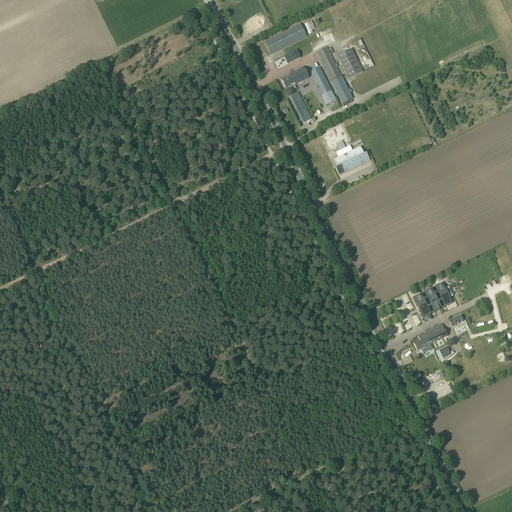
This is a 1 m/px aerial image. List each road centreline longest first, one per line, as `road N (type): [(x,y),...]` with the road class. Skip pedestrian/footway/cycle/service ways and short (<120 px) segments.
road 1 (tertiary): [(465,511),(212,0)]
road 2 (track): [(120,94),(307,474)]
road 3 (track): [(36,273),(285,148)]
road 4 (track): [(36,273),(149,511)]
road 5 (track): [(295,480),(419,418)]
